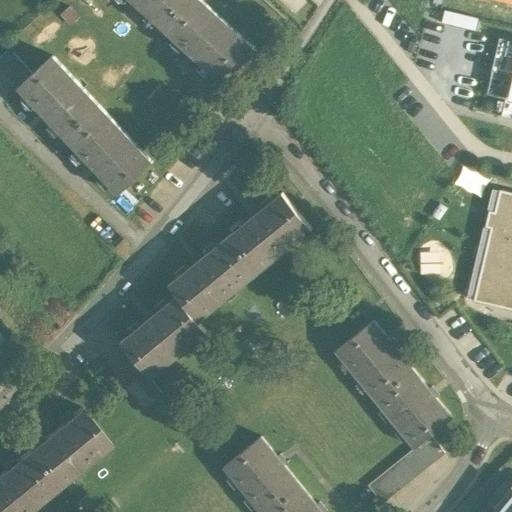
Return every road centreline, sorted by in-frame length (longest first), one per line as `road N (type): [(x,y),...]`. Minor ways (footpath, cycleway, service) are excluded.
road 1 (residential): [(249,117),(288,148),(498,413)]
road 2 (residential): [(249,117),(88,317),(0,404)]
road 3 (residential): [(427,511),(498,413)]
